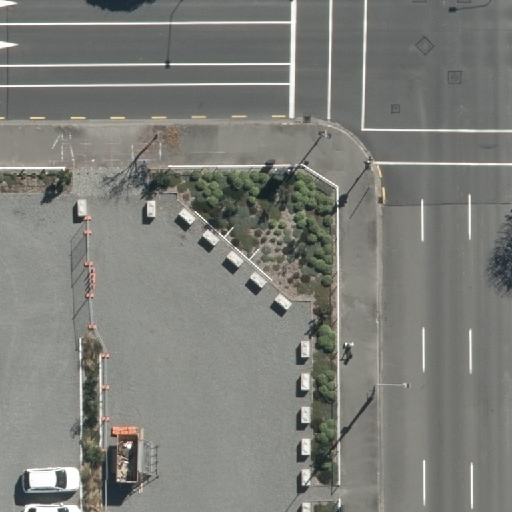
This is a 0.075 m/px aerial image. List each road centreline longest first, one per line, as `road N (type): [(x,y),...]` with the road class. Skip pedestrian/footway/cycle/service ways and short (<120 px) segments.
road 1 (secondary): [(467,31),(470,511)]
road 2 (tertiary): [(0,34),(467,31)]
